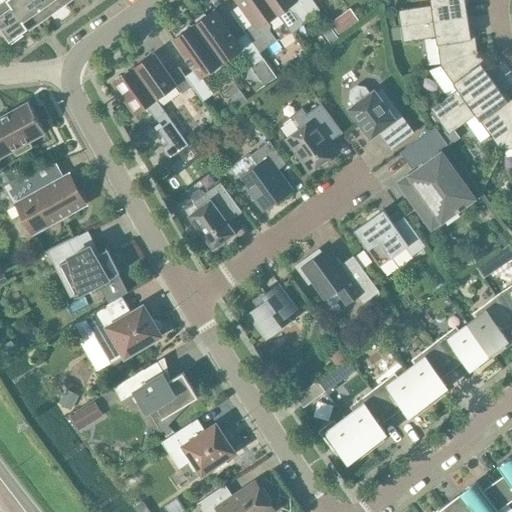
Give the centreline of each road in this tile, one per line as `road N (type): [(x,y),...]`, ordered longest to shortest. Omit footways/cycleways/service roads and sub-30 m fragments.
road 1 (residential): [(189,300),(80,113),(71,72)]
road 2 (residential): [(327,511),(189,300)]
road 3 (residential): [(189,300),(365,176)]
road 4 (residential): [(511,401),(369,511)]
